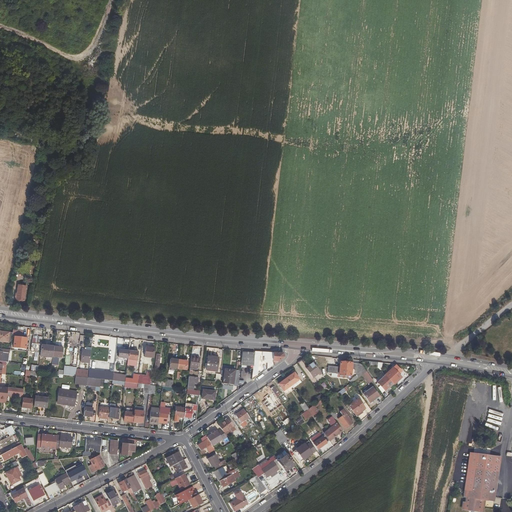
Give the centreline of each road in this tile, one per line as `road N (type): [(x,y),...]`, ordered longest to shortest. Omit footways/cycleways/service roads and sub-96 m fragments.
road 1 (secondary): [(0,310),(295,345)]
road 2 (residential): [(436,358),(359,435),(258,511)]
road 3 (residential): [(0,419),(176,439)]
road 4 (residential): [(39,511),(176,439)]
road 5 (residential): [(295,345),(292,357),(181,439)]
road 6 (track): [(430,366),(409,511)]
road 7 (secondary): [(295,345),(436,358)]
